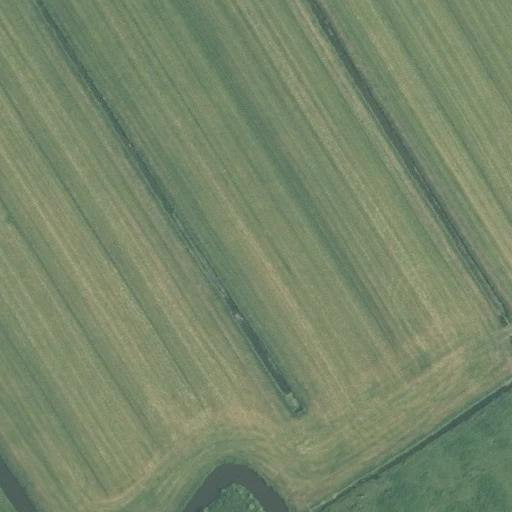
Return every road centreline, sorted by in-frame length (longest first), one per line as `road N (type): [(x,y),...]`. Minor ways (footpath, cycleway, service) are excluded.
road 1 (track): [(114,511),(195,456),(241,437),(325,436),(511,326)]
road 2 (track): [(511,260),(346,0)]
